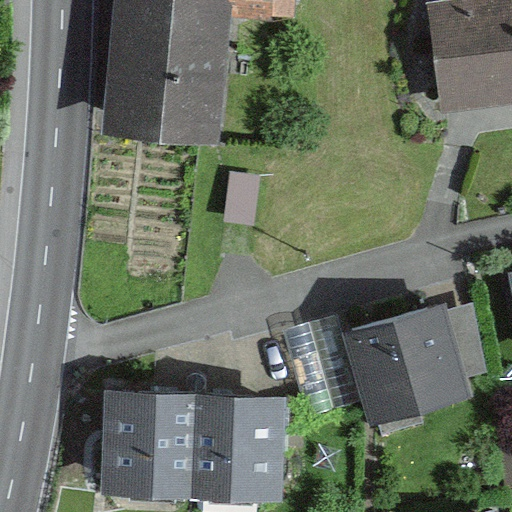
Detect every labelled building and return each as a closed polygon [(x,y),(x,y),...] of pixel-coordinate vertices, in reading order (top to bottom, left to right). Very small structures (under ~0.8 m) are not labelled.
[(108,0),(95,141),(196,150),(208,26),(271,32),(274,0),(108,0)] [(511,0),(418,11),(430,116),(511,106),(511,0)] [(511,273),(497,276),(511,357),(511,273)] [(422,307),(339,327),(363,421),(446,400),(422,307)] [(174,406),(95,403),(90,501),(172,504),(174,406)] [(264,407),(174,406),(172,504),(262,505),(264,407)]
